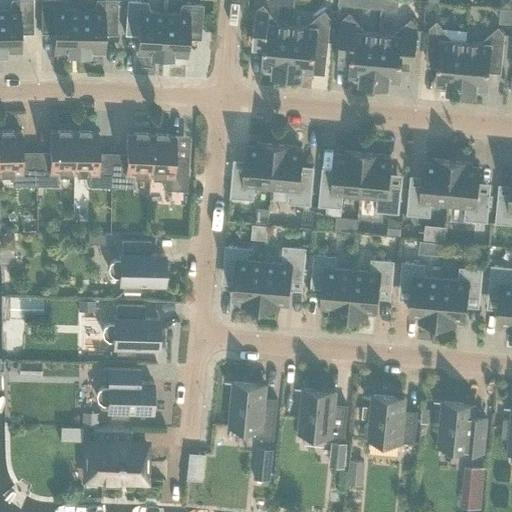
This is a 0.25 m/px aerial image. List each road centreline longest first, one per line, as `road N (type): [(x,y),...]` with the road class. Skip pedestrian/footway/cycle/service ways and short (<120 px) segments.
road 1 (residential): [(511,369),(198,341)]
road 2 (residential): [(511,128),(222,100)]
road 3 (residential): [(198,341),(222,100)]
road 4 (residential): [(222,100),(0,97)]
